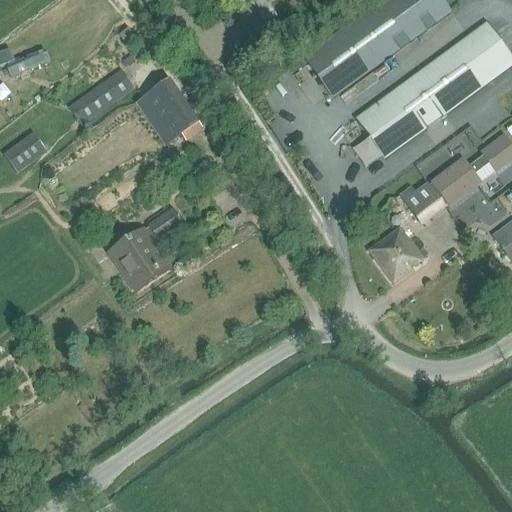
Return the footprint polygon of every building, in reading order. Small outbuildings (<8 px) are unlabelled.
[(449,14),(438,0),(384,0),(304,59),(333,99),(449,14)] [(511,66),(511,61),(486,25),(355,120),(384,160),(511,66)] [(6,71),(1,73),(4,78),(8,76),(10,80),(44,65),(48,64),(43,53),(15,65),(5,69),(6,71)] [(10,54),(0,58),(0,73),(1,73),(6,71),(5,69),(15,65),(10,54)] [(68,110),(82,129),(89,124),(135,91),(121,72),(68,110)] [(134,105),(164,149),(179,139),(184,145),(189,142),(194,138),(198,135),(203,132),(168,82),(134,105)] [(33,135),(3,157),(16,175),(46,153),(33,135)] [(427,186),(444,209),(445,209),(444,208),(447,206),(448,207),(476,186),(479,184),(473,177),(487,166),(493,174),(495,176),(511,163),(511,148),(503,136),(478,155),(482,159),(467,169),(461,162),(428,187),(427,186)] [(410,190),(399,198),(420,227),(432,218),(444,209),(427,186),(414,196),(410,190)] [(171,211),(148,227),(159,244),(182,228),(171,211)] [(511,222),(491,238),(511,266),(511,222)] [(423,261),(400,230),(369,253),(393,286),(413,271),(412,269),(423,261)] [(142,232),(108,254),(136,295),(169,273),(142,232)]
